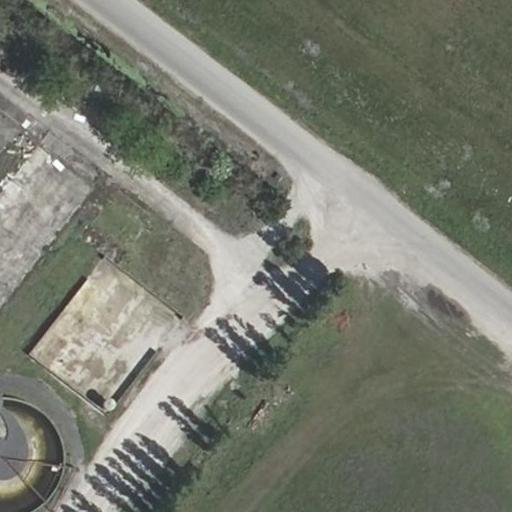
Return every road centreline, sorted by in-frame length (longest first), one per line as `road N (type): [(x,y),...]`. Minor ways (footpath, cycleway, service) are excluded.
road 1 (track): [(78,511),(224,305),(231,248),(0,72)]
road 2 (unclassified): [(511,307),(121,0)]
